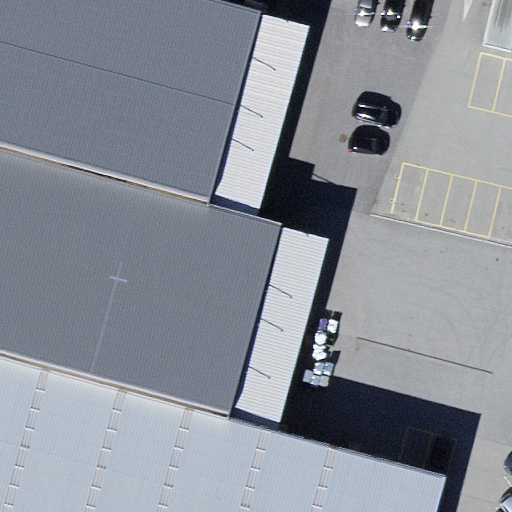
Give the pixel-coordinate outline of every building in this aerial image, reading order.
[(0,0),(0,152),(211,210),(260,15),(204,0),(0,0)] [(511,0),(488,0),(479,42),(511,49),(511,0)] [(309,28),(260,15),(211,210),(256,222),(309,28)] [(0,359),(231,420),(281,229),(256,222),(211,210),(0,152),(0,359)] [(329,242),(281,229),(231,420),(278,433),(329,242)] [(231,420),(0,359),(0,511),(437,511),(446,481),(278,433),(231,420)]
